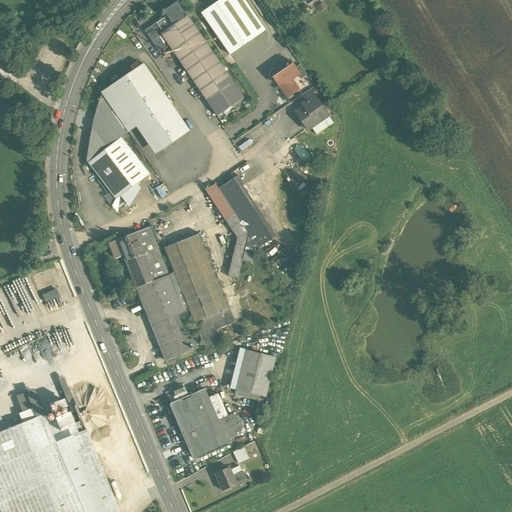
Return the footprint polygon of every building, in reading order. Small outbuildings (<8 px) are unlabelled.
[(244,0),(220,0),(201,13),(230,55),(259,35),(241,7),(247,3),(244,0)] [(185,13),(177,2),(164,12),(166,15),(167,15),(174,25),(187,16),(185,13)] [(193,15),(189,10),(185,13),(187,16),(189,18),(193,15)] [(166,15),(145,30),(159,50),(168,44),(161,34),(174,25),(167,15),(166,15)] [(174,25),(161,34),(168,44),(190,75),(216,57),(189,18),(187,16),(174,25)] [(216,57),(190,75),(218,115),(243,98),(216,57)] [(290,61),(282,66),(282,71),(280,72),(277,72),(272,75),(288,98),(298,91),(292,83),(293,79),(299,75),(299,74),(295,68),(290,61)] [(143,64),(102,92),(125,126),(133,121),(167,97),(143,64)] [(308,75),(301,65),(295,68),(299,74),(299,75),(302,79),(308,75)] [(314,86),(302,95),(306,102),(314,96),(315,97),(320,94),(314,86)] [(125,126),(102,92),(101,93),(102,94),(100,99),(97,108),(94,117),(92,128),(90,139),(86,161),(88,163),(89,163),(121,138),(129,132),(125,126)] [(306,102),(302,104),(305,108),(297,113),(308,130),(328,116),(315,97),(314,96),(306,102)] [(189,131),(167,97),(133,121),(143,135),(151,129),(164,148),(189,131)] [(121,138),(89,163),(111,193),(116,200),(123,195),(149,175),(121,138)] [(238,176),(218,189),(224,198),(242,186),(244,185),(238,176)] [(215,183),(205,189),(237,238),(230,266),(240,268),(248,235),(224,198),(218,189),(215,183)] [(242,186),(224,198),(248,235),(257,247),(275,236),(242,186)] [(116,200),(111,193),(106,197),(113,206),(118,207),(127,200),(123,195),(116,200)] [(150,227),(136,233),(155,280),(169,275),(159,250),(150,227)] [(136,232),(109,243),(112,252),(121,249),(134,283),(142,280),(144,285),(155,281),(155,280),(136,233),(136,232)] [(200,234),(165,248),(175,272),(182,291),(195,323),(221,312),(230,309),(230,308),(200,234)] [(240,268),(230,266),(228,276),(238,278),(240,268)] [(175,272),(169,275),(177,294),(182,291),(175,272)] [(169,275),(155,280),(155,281),(144,285),(137,288),(152,325),(178,315),(184,312),(177,294),(169,275)] [(56,289),(43,294),(46,301),(59,296),(56,289)] [(230,309),(221,312),(227,326),(232,324),(233,323),(234,322),(235,320),(234,319),(230,308),(230,309)] [(221,312),(195,323),(205,349),(222,342),(217,330),(227,326),(221,312)] [(178,315),(152,325),(166,361),(192,351),(187,338),(178,315)] [(199,348),(193,335),(187,338),(192,351),(199,348)] [(276,357),(246,350),(236,390),(266,397),(276,357)] [(68,376),(62,379),(68,392),(74,389),(68,376)] [(206,390),(169,405),(192,460),(229,445),(227,441),(239,436),(242,428),(240,420),(232,418),(220,423),(206,390)] [(76,404),(54,413),(64,438),(86,429),(81,416),(85,414),(84,411),(79,412),(76,404)] [(64,438),(55,442),(44,413),(0,431),(0,504),(3,511),(120,511),(90,439),(90,438),(86,429),(64,438)] [(243,447),(233,452),(238,463),(249,458),(243,447)] [(222,470),(215,474),(222,490),(237,484),(232,474),(229,467),(226,469),(222,470)] [(242,470),(232,474),(237,484),(247,480),(242,470)]
